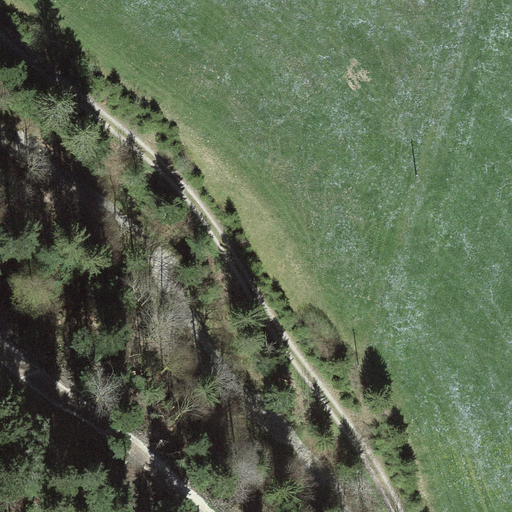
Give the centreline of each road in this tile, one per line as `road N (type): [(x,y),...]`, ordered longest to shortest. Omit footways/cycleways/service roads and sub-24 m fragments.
road 1 (track): [(400,511),(341,408),(174,174),(0,28)]
road 2 (track): [(206,511),(0,353)]
